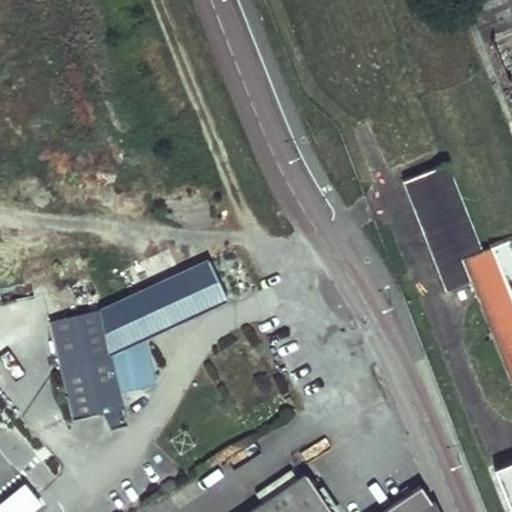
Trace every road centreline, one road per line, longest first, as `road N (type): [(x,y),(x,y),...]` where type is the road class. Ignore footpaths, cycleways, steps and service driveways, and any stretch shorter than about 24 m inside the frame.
road 1 (track): [(157,0),(243,218),(265,246),(298,264)]
road 2 (track): [(265,246),(0,215)]
